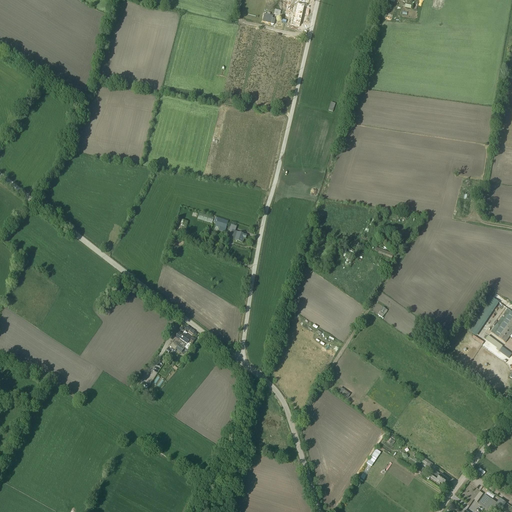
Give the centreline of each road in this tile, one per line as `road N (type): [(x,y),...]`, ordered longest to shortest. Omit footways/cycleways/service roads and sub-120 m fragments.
road 1 (unclassified): [(239,361),(264,217),(318,0)]
road 2 (unclassified): [(239,361),(0,175)]
road 3 (track): [(511,228),(483,223),(478,214),(511,19)]
road 4 (unclassified): [(318,511),(285,408),(239,361)]
road 5 (track): [(192,511),(258,376)]
road 6 (unclassified): [(511,410),(438,511)]
